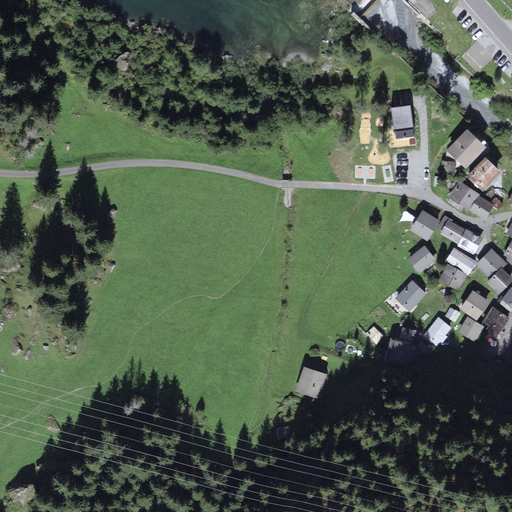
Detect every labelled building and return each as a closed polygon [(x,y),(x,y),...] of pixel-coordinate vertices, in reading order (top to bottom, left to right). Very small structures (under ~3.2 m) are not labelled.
[(384,99),(403,99),(402,80),(399,80),(399,72),(383,72),(384,99)] [(410,105),(390,108),(394,130),(414,127),(410,105)] [(468,130),(447,149),(464,167),(485,148),(468,130)] [(492,159),(473,177),(486,193),(508,174),(492,159)] [(464,184),(452,198),(469,210),(483,196),(464,184)] [(484,198),(473,210),(487,218),(496,208),(484,198)] [(443,222),(425,211),(412,231),(429,243),(443,222)] [(449,219),(441,234),(458,244),(466,228),(449,219)] [(468,230),(459,246),(477,255),(485,237),(468,230)] [(428,247),(410,260),(420,274),(438,260),(428,247)] [(479,264),(455,249),(446,261),(470,276),(479,264)] [(495,249),(482,261),(493,276),(509,262),(495,249)] [(468,277),(449,266),(441,281),(461,291),(468,277)] [(511,274),(505,268),(488,285),(502,295),(511,284),(511,274)] [(414,281),(396,299),(410,314),(429,294),(414,281)] [(475,290),(462,310),(481,322),(494,302),(475,290)] [(511,290),(503,301),(511,307),(511,290)] [(508,318),(493,307),(484,320),(491,325),(489,327),(490,333),(489,332),(486,337),(493,342),(499,340),(504,333),(500,330),(508,318)] [(451,308),(446,315),(455,320),(459,313),(451,308)] [(440,317),(423,337),(434,347),(452,327),(440,317)] [(469,317),(460,333),(476,342),(485,326),(469,317)] [(366,333),(376,343),(383,335),(374,326),(366,333)] [(414,346),(395,339),(389,357),(408,363),(414,346)] [(327,378),(307,369),(297,392),(318,400),(327,378)] [(289,427),(277,430),(278,439),(288,437),(287,433),(290,433),(289,427)]
